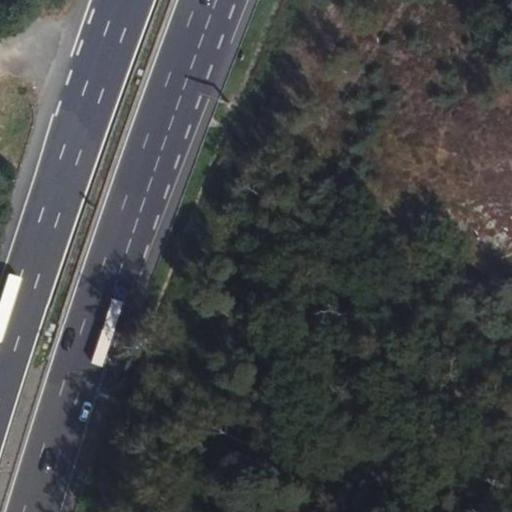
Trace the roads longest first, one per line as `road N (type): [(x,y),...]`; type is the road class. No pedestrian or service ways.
road 1 (motorway): [(37,511),(215,0)]
road 2 (motorway): [(126,0),(0,382)]
